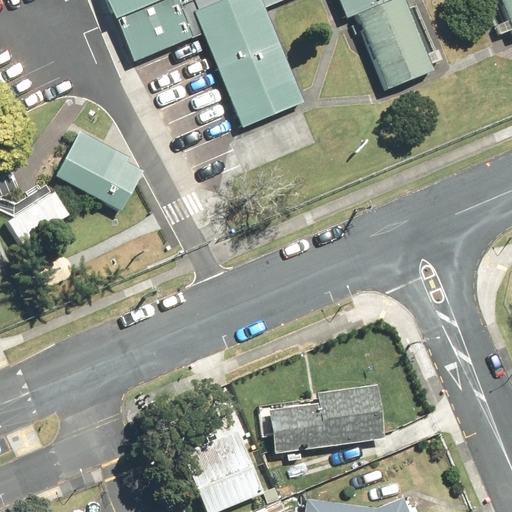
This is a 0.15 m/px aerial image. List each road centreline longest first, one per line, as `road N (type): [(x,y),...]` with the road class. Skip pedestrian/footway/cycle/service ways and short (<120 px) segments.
road 1 (residential): [(0,405),(409,231)]
road 2 (residential): [(409,231),(511,478)]
